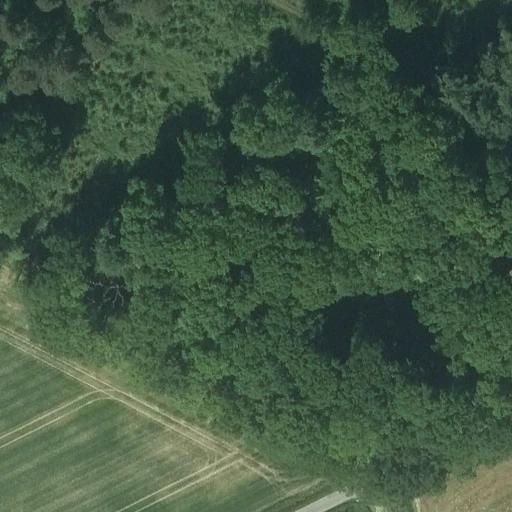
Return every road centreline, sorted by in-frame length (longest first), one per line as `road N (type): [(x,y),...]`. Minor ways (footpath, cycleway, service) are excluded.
road 1 (track): [(511,127),(278,0)]
road 2 (unclassified): [(314,511),(511,413)]
